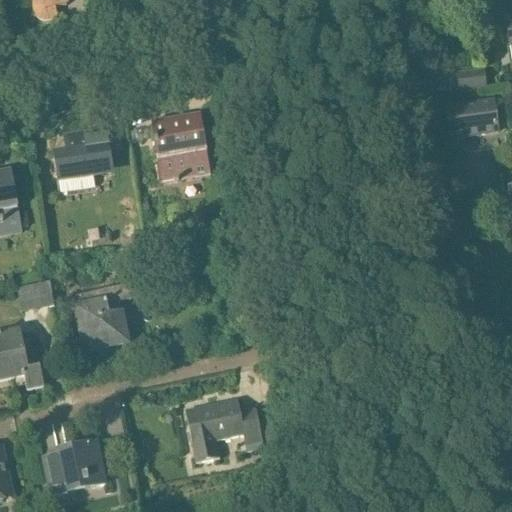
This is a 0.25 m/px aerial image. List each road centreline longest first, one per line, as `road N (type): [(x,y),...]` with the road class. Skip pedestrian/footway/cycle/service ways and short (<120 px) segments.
road 1 (residential): [(17,427),(71,413),(90,393),(269,353),(224,65)]
road 2 (residential): [(0,122),(224,65)]
road 3 (residential): [(224,65),(396,29)]
